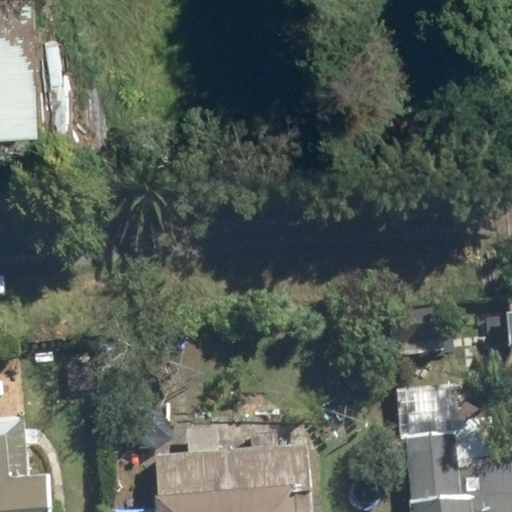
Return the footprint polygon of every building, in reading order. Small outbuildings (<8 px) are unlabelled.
[(0,0),(0,131),(40,129),(32,0),(0,0)] [(511,314),(503,315),(511,417),(511,314)] [(0,511),(55,511),(50,475),(28,477),(23,417),(0,418),(0,511)] [(451,432),(399,437),(406,511),(511,511),(511,451),(454,455),(451,432)] [(313,511),(307,443),(149,457),(152,511),(313,511)]
